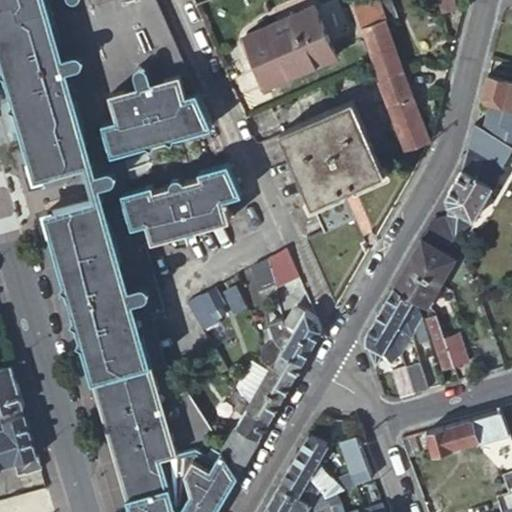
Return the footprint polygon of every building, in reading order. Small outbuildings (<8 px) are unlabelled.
[(0,0),(0,54),(35,172),(57,165),(66,162),(76,195),(66,198),(44,205),(94,373),(97,375),(98,372),(103,370),(143,511),(180,511),(187,502),(202,511),(215,511),(239,473),(223,447),(177,371),(168,374),(156,376),(122,286),(156,277),(149,237),(233,214),(227,194),(245,189),(232,160),(226,161),(208,166),(204,167),(205,173),(189,177),(187,174),(184,173),(182,172),(179,173),(177,174),(176,175),(175,177),(175,181),(160,185),(158,180),(128,189),(118,153),(188,131),(130,0),(0,0)] [(215,123),(158,0),(130,0),(188,131),(215,123)] [(347,0),(404,149),(427,140),(376,2),(365,6),(362,0),(347,0)] [(453,0),(439,0),(443,14),(457,11),(453,0)] [(266,67),(272,84),(335,59),(314,8),(246,36),(259,70),(266,67)] [(266,87),(272,84),(266,67),(259,70),(266,87)] [(511,80),(487,74),(482,96),(485,101),(490,103),(488,110),(493,119),(496,121),(511,131),(511,80)] [(340,194),(383,177),(353,102),(281,132),(323,233),(351,222),(340,194)] [(489,131),(511,146),(511,145),(511,131),(496,121),(489,131)] [(444,211),(452,233),(473,219),(502,168),(500,166),(511,146),(489,131),(474,122),(463,166),(445,194),(447,201),(444,211)] [(443,248),(452,233),(444,211),(431,215),(402,264),(435,284),(453,254),(443,248)] [(299,276),(286,248),(270,257),(268,257),(273,282),(274,285),(274,287),(299,276)] [(273,282),(268,257),(252,266),(258,288),(273,282)] [(425,302),(435,284),(402,264),(391,282),(413,295),(425,302)] [(161,300),(156,277),(122,286),(156,376),(137,306),(161,300)] [(258,288),(259,292),(274,285),(273,282),(258,288)] [(418,311),(413,295),(391,282),(380,302),(401,315),(406,330),(409,325),(418,311)] [(215,287),(202,294),(211,311),(224,304),(215,287)] [(200,295),(187,301),(204,329),(216,323),(200,295)] [(137,306),(156,376),(168,374),(153,313),(163,310),(161,300),(137,306)] [(401,315),(380,302),(369,320),(391,332),(396,347),(406,330),(401,315)] [(323,328),(318,316),(306,310),(304,314),(293,307),(283,325),(283,326),(314,344),(323,328)] [(425,333),(418,311),(409,325),(413,338),(416,338),(415,336),(425,333)] [(441,335),(433,311),(427,313),(428,317),(424,318),(428,327),(431,327),(434,335),(431,336),(441,367),(451,363),(441,335)] [(279,347),(304,361),(314,344),(283,326),(283,325),(282,320),(267,323),(270,338),(272,341),(276,345),(277,345),(279,347)] [(391,332),(369,320),(364,328),(365,341),(373,364),(381,352),(384,353),(387,361),(396,347),(391,332)] [(441,335),(451,363),(465,359),(455,331),(441,335)] [(421,352),(430,349),(425,333),(415,336),(416,338),(421,352)] [(271,365),(293,378),(304,361),(279,347),(277,345),(276,345),(272,341),(266,345),(257,346),(261,359),(271,365)] [(215,349),(201,357),(214,378),(227,370),(215,349)] [(410,390),(425,386),(414,354),(400,359),(401,364),(410,390)] [(0,414),(24,406),(17,380),(12,362),(0,366),(0,414)] [(398,393),(410,390),(401,364),(390,367),(398,393)] [(248,404),(270,418),(293,378),(271,365),(248,404)] [(202,511),(187,502),(180,511),(143,511),(103,370),(98,372),(97,375),(94,373),(129,511),(202,511)] [(223,447),(239,473),(270,418),(248,404),(239,390),(229,401),(234,404),(231,409),(241,416),(223,447)] [(500,408),(426,430),(432,451),(476,438),(477,441),(508,432),(500,408)] [(41,468),(26,411),(0,419),(0,466),(15,462),(18,473),(25,471),(26,473),(41,468)] [(372,470),(358,433),(341,440),(353,471),(337,479),(320,462),(330,444),(309,432),(290,464),(309,476),(312,478),(313,479),(325,488),(328,495),(338,491),(362,481),(360,475),(372,470)] [(496,445),(506,472),(511,470),(511,441),(511,439),(496,445)] [(309,476),(290,464),(280,483),(316,503),(325,488),(313,479),(312,478),(309,476)] [(374,476),(372,470),(360,475),(362,481),(374,476)] [(496,496),(501,511),(506,511),(511,510),(511,470),(506,472),(503,473),(509,492),(496,496)] [(316,503),(280,483),(265,509),(266,511),(309,511),(311,509),(316,503)] [(328,495),(325,488),(316,503),(311,509),(312,511),(316,511),(332,505),(328,495)] [(341,497),(338,491),(328,495),(332,505),(334,509),(344,505),(341,497)] [(387,511),(384,502),(366,508),(367,511),(387,511)]
